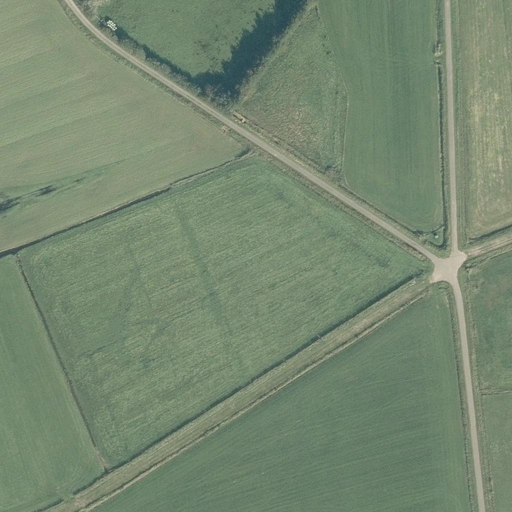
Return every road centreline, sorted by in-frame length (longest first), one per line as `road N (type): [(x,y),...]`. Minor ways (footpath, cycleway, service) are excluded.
road 1 (unclassified): [(447,268),(87,30),(68,0)]
road 2 (track): [(447,268),(63,511)]
road 3 (unclassified): [(447,268),(454,248),(446,0)]
road 4 (unclassified): [(478,511),(458,297),(447,268)]
